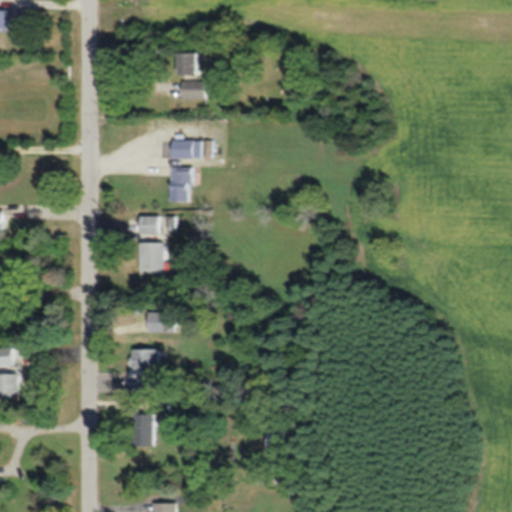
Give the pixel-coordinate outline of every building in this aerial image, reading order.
[(11,11),(0,10),(0,29),(11,29),(11,11)] [(199,52),(180,52),(180,75),(199,75),(199,52)] [(183,98),(206,98),(206,80),(183,79),(183,98)] [(203,139),(174,139),(174,158),(203,158),(203,139)] [(192,167),(174,167),(174,201),(192,201),(192,167)] [(161,216),(142,216),(142,233),(161,233),(161,216)] [(167,242),(142,242),(142,271),(167,271),(167,242)] [(0,301),(17,301),(17,258),(0,258),(0,301)] [(163,391),(162,346),(135,347),(135,391),(163,391)] [(0,367),(17,367),(17,349),(0,349),(0,367)] [(0,397),(22,398),(22,374),(0,373),(0,397)] [(157,446),(157,414),(137,414),(137,446),(157,446)] [(270,452),(287,453),(288,430),(272,429),(270,452)]
